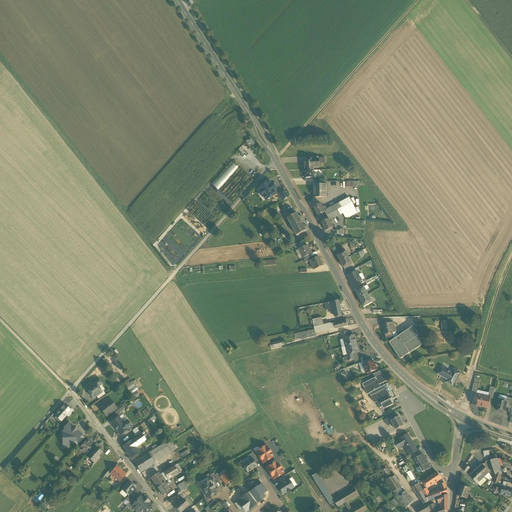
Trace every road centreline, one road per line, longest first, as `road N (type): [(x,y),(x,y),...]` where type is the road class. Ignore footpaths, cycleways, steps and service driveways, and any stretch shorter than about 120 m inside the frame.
road 1 (track): [(0,58),(187,295),(316,495)]
road 2 (track): [(417,0),(70,390)]
road 3 (tertiary): [(462,417),(414,385),(376,345),(176,0)]
road 4 (residential): [(70,390),(165,511)]
road 5 (track): [(511,253),(473,368)]
